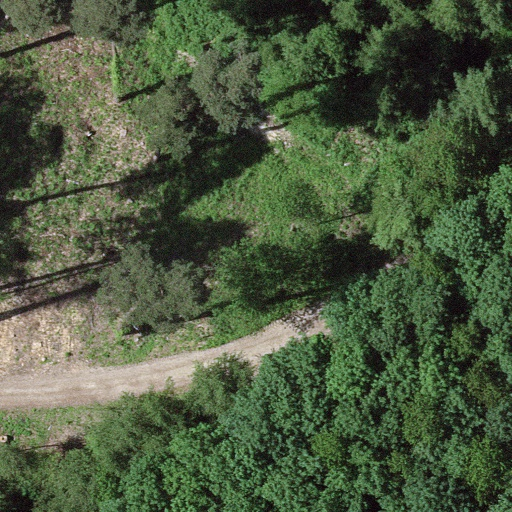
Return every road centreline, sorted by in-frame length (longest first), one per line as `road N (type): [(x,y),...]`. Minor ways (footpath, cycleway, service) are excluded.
road 1 (track): [(0,390),(124,382),(303,346)]
road 2 (track): [(511,179),(303,346)]
